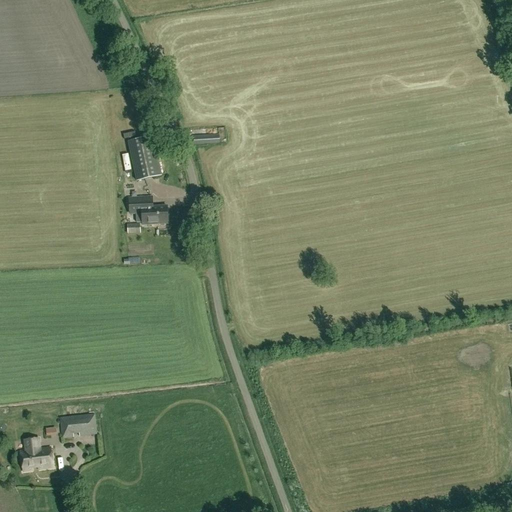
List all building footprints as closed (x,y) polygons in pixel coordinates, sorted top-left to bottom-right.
[(194,146),(219,144),(219,135),(193,137),(194,146)] [(137,183),(162,177),(153,138),(129,143),(137,183)] [(152,207),(152,197),(129,198),(130,215),(142,214),(143,226),(168,224),(167,206),(152,207)] [(128,235),(141,234),(140,224),(127,225),(128,235)] [(97,435),(95,415),(60,418),(62,439),(74,437),(73,435),(79,434),(79,437),(97,435)] [(42,449),(40,439),(23,441),(24,451),(20,452),(22,471),(53,468),(51,448),(42,449)]
